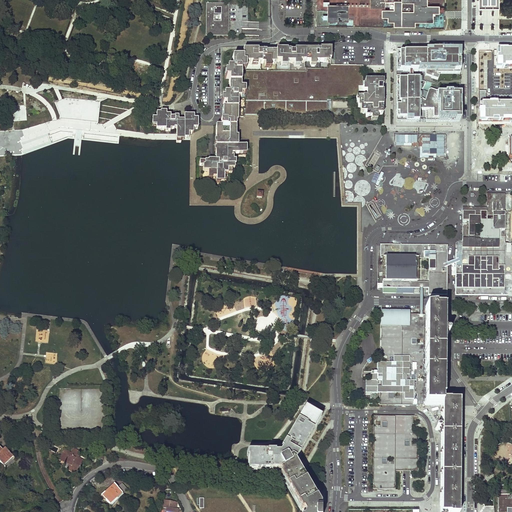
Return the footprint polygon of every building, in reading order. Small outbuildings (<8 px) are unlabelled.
[(316,0),(316,24),(401,25),(401,26),(424,26),(424,27),(444,27),(444,18),(443,18),(443,0),(316,0)] [(499,4),(479,3),(479,1),(475,1),(475,10),(484,11),(484,9),(499,10),(499,4)] [(228,5),(207,5),(207,35),(228,35),(228,5)] [(248,5),(228,5),(228,35),(241,36),(241,29),(248,29),(248,5)] [(305,50),(305,51),(304,65),(330,65),(330,50),(319,49),(319,51),(305,50)] [(511,50),(496,50),(496,69),(511,68),(511,50)] [(220,126),(215,126),(215,160),(208,160),(208,161),(199,161),(199,166),(202,166),(202,171),(208,172),(208,176),(216,176),(215,182),(224,182),(224,174),(231,174),(231,169),(234,169),(234,165),(235,165),(235,160),(233,160),(233,156),(232,156),(232,154),(246,154),(246,146),(237,146),(237,137),(235,137),(236,117),(243,117),(243,109),(245,109),(245,114),(259,115),(274,115),(285,115),(285,102),(245,101),(245,67),(265,68),(264,75),(270,75),(270,68),(275,68),(275,53),(260,53),(257,53),(257,51),(242,51),(242,58),(231,58),(231,69),(227,69),(227,73),(224,73),(224,79),(228,79),(228,85),(228,93),(223,93),(223,97),(221,97),(221,104),(225,104),(225,108),(222,108),(222,113),(222,120),(220,120),(220,126)] [(275,51),(275,53),(275,68),(304,68),(304,65),(305,51),(294,51),(294,54),(290,54),(290,52),(287,52),(287,51),(275,51)] [(462,52),(397,51),(396,123),(441,123),(461,123),(462,52)] [(363,66),(330,65),(304,65),(304,68),(306,68),(306,102),(327,102),(327,97),(356,98),(362,98),(362,81),(363,66)] [(304,68),(275,68),(270,68),(270,75),(264,75),(265,68),(245,67),(245,101),(285,102),(306,102),(306,68),(304,68)] [(382,82),(362,81),(362,98),(356,98),(355,103),(358,103),(358,108),(360,108),(360,113),(365,113),(365,118),(370,118),(370,121),(376,121),(377,115),(382,115),(382,92),(381,92),(381,87),(382,87),(382,82)] [(285,102),(285,115),(297,115),(313,116),(326,116),(327,102),(306,102),(285,102)] [(511,121),(511,102),(478,103),(479,122),(511,121)] [(176,145),(181,145),(181,142),(181,140),(185,141),(189,141),(189,139),(189,135),(193,135),(193,130),(198,130),(198,121),(194,121),(194,117),(189,117),(184,117),(184,122),(178,122),(179,118),(174,118),(174,120),(170,120),(170,116),(167,116),(167,113),(161,113),(161,114),(156,114),(156,120),(152,120),(152,127),(156,127),(156,131),(165,131),(165,133),(170,133),(170,131),(174,131),(174,130),(177,130),(176,139),(176,145)] [(455,295),(511,295),(511,246),(510,246),(510,244),(504,244),(505,194),(486,194),(486,207),(462,207),(461,250),(459,250),(455,250),(455,295)] [(447,245),(380,245),(380,258),(383,258),(383,288),(427,288),(427,295),(447,295),(447,245)] [(434,310),(434,309),(426,309),(425,315),(425,405),(441,406),(441,402),(441,382),(442,382),(444,383),(445,382),(446,382),(446,380),(446,379),(445,378),(443,378),(441,379),(442,361),(443,362),(444,362),(445,362),(446,361),(446,360),(446,359),(445,358),(443,357),(442,358),(442,337),(444,337),(444,336),(445,336),(446,336),(447,336),(447,335),(447,334),(446,333),(445,333),(442,330),(442,321),(443,322),(444,322),(445,321),(446,321),(446,320),(446,319),(445,318),(444,317),(443,317),(442,318),(442,310),(434,310)] [(425,405),(425,315),(409,315),(409,311),(380,311),(379,356),(379,362),(377,362),(377,374),(369,374),(369,380),(365,380),(365,393),(379,393),(379,405),(398,405),(417,405),(425,405)] [(457,465),(459,466),(460,466),(461,465),(461,464),(462,464),(461,462),(460,462),(459,462),(457,462),(458,437),(458,406),(458,396),(454,396),(452,393),(450,394),(448,396),(446,402),(444,402),(441,402),(441,406),(440,511),(457,511),(457,486),(459,486),(460,486),(461,485),(461,484),(461,483),(460,482),(459,482),(457,482),(457,465)] [(318,511),(319,507),(294,462),(320,417),(306,408),(280,454),(248,453),(248,470),(278,471),(301,511),(318,511)] [(412,424),(413,416),(398,416),(373,415),(373,489),(384,489),(388,489),(395,489),(395,471),(407,471),(418,471),(418,434),(412,434),(412,424)] [(2,450),(0,447),(0,461),(4,465),(13,457),(5,448),(2,450)] [(77,454),(71,451),(70,453),(65,450),(60,459),(69,463),(67,468),(76,473),(81,463),(80,462),(82,459),(78,457),(76,456),(77,454)] [(13,457),(4,465),(5,467),(15,458),(13,457)] [(117,488),(122,493),(127,489),(122,483),(117,488)] [(113,484),(101,495),(110,504),(122,493),(117,488),(113,484)] [(511,511),(511,489),(499,489),(498,511),(511,511)] [(174,509),(175,502),(163,500),(161,511),(178,511),(179,510),(174,509)]
